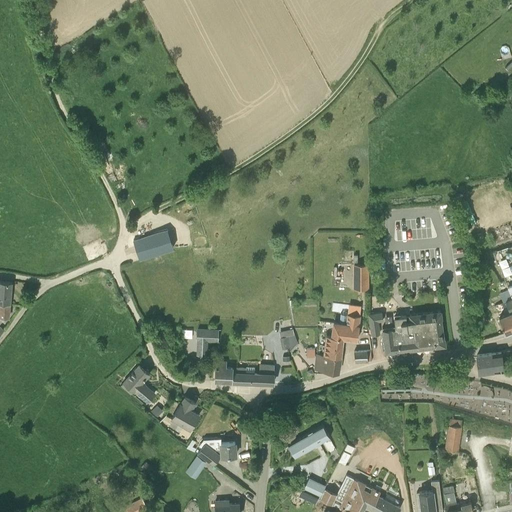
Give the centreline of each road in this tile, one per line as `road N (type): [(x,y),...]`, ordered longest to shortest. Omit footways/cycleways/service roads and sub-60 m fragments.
road 1 (track): [(411,0),(388,17),(359,64),(309,118),(124,232)]
road 2 (residential): [(249,390),(298,388),(511,338)]
road 3 (track): [(37,0),(59,104),(124,232)]
road 4 (unclassified): [(110,260),(156,361),(172,378),(203,385)]
road 5 (unclassified): [(110,260),(49,283),(0,339)]
road 6 (residential): [(259,511),(266,439),(249,390)]
